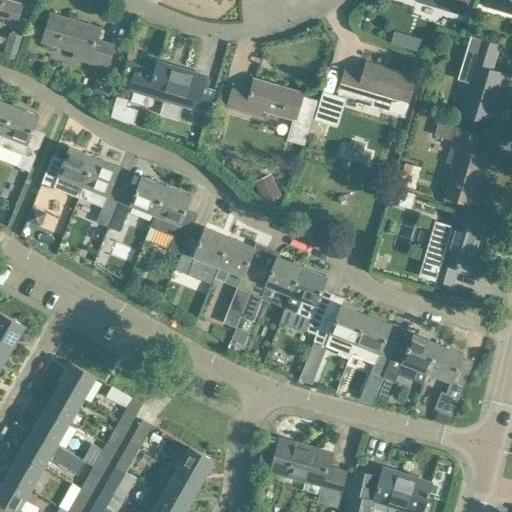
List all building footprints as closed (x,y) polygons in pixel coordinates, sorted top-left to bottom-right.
[(0,0),(0,21),(16,27),(23,4),(8,0),(0,0)] [(511,0),(484,0),(484,2),(483,5),(511,13),(511,0)] [(51,14),(43,41),(75,51),(73,57),(107,68),(114,45),(96,40),(100,29),(51,14)] [(408,49),(417,52),(421,39),(412,36),(408,49)] [(461,114),(488,122),(503,73),(491,70),(497,52),(499,44),(477,38),(474,46),(464,80),(471,82),(461,114)] [(216,91),(203,87),(206,76),(157,62),(154,73),(136,68),(130,90),(196,110),(209,114),(216,91)] [(339,90),(372,100),(370,107),(405,117),(409,101),(408,101),(415,76),(367,62),(363,73),(346,68),(339,90)] [(263,110),(295,120),(303,93),(254,79),(251,90),(233,84),(226,107),(261,117),(263,110)] [(338,96),(323,91),(315,119),(330,123),(338,96)] [(0,139),(14,105),(0,99),(0,139)] [(14,105),(0,139),(0,146),(22,155),(18,167),(29,171),(45,133),(33,129),(39,115),(14,105)] [(458,128),(438,123),(435,136),(454,141),(448,162),(454,163),(444,196),(471,204),(486,155),(475,152),(480,134),(458,128)] [(372,153),(363,150),(365,144),(353,141),(351,147),(343,144),(339,156),(368,165),(372,153)] [(83,185),(94,157),(70,147),(65,160),(53,156),(42,183),(54,187),(59,175),(73,181),(68,193),(79,198),(83,185)] [(432,158),(408,155),(405,176),(430,178),(432,158)] [(114,180),(119,167),(94,157),(83,185),(79,198),(103,208),(114,180)] [(272,174),(282,196),(295,190),(285,168),(272,174)] [(155,214),(167,186),(142,176),(137,189),(131,205),(155,214)] [(108,227),(125,185),(114,180),(103,208),(97,222),(108,227)] [(131,205),(137,189),(125,185),(108,227),(120,232),(131,205)] [(186,209),(191,195),(167,186),(155,214),(150,226),(175,236),(186,209)] [(188,236),(197,214),(186,209),(175,236),(169,250),(181,255),(188,236)] [(483,222),(464,216),(457,214),(452,228),(436,224),(426,257),(435,260),(430,278),(453,285),(458,267),(469,270),(483,222)] [(219,266),(230,238),(205,228),(200,240),(189,268),(214,277),(219,266)] [(189,268),(200,240),(188,236),(181,255),(178,263),(189,268)] [(249,260),(254,247),(230,238),(219,266),(214,277),(224,282),(229,270),(243,275),(249,260)] [(286,307),(302,266),(277,256),(272,269),(266,285),(280,290),(275,302),(286,307)] [(250,292),(260,265),(249,260),(243,275),(238,288),(250,292)] [(266,285),(272,269),(260,265),(250,292),(262,297),(266,285)] [(322,289),(327,276),(302,266),(286,307),(285,310),(294,314),(295,313),(309,318),(322,289)] [(227,286),(221,306),(233,310),(239,290),(227,286)] [(325,313),(333,294),(322,289),(309,318),(305,330),(317,335),(322,321),(325,313)] [(348,358),(366,314),(342,304),(336,318),(325,345),(339,351),(338,354),(348,358)] [(0,342),(11,349),(24,326),(0,312),(0,342)] [(228,312),(224,323),(236,328),(240,317),(228,312)] [(325,345),(336,318),(325,313),(322,321),(317,335),(314,341),(325,345)] [(386,338),(391,324),(366,314),(348,358),(349,359),(351,354),(375,364),(386,338)] [(427,372),(438,343),(414,333),(408,347),(398,374),(423,384),(427,372)] [(382,377),(396,342),(386,338),(375,364),(371,372),(382,377)] [(0,368),(11,349),(0,342),(0,368)] [(398,374),(408,347),(396,342),(382,377),(395,382),(398,374)] [(462,356),(463,353),(438,343),(427,372),(451,382),(447,393),(442,391),(435,409),(452,416),(474,361),(462,356)] [(303,368),(299,380),(311,384),(325,348),(313,344),(306,361),(303,368)] [(58,386),(83,400),(96,377),(71,363),(58,386)] [(120,389),(142,400),(147,389),(125,378),(120,389)] [(70,422),(83,400),(58,386),(45,408),(70,422)] [(118,420),(129,427),(143,404),(112,386),(107,393),(122,402),(120,404),(125,407),(118,420)] [(365,389),(361,398),(372,401),(375,393),(365,389)] [(57,445),(70,422),(45,408),(32,431),(57,445)] [(116,449),(129,427),(118,420),(105,443),(116,449)] [(129,443),(139,449),(152,425),(142,420),(132,437),(129,443)] [(56,445),(57,445),(32,431),(19,453),(44,467),(52,453),(57,457),(55,461),(78,474),(85,462),(56,445)] [(271,471),(291,476),(322,484),(317,502),(336,508),(346,472),(328,468),(332,454),(280,440),(271,471)] [(104,472),(116,449),(105,443),(102,450),(91,444),(83,460),(104,472)] [(126,471),(139,449),(129,443),(116,465),(126,471)] [(176,470),(200,484),(214,460),(189,446),(176,470)] [(31,490),(44,467),(19,453),(6,476),(31,490)] [(91,494),(104,472),(83,460),(82,460),(93,466),(80,488),(91,494)] [(104,488),(114,494),(126,471),(116,465),(104,488)] [(371,511),(374,500),(402,508),(412,511),(421,511),(427,496),(428,496),(430,492),(429,492),(431,483),(384,467),(380,477),(375,476),(373,476),(372,480),(368,479),(369,474),(355,471),(349,490),(344,511),(371,511)] [(188,506),(200,484),(176,470),(163,492),(188,506)] [(0,502),(15,511),(17,511),(31,490),(6,476),(0,486),(0,502)] [(80,511),(91,494),(80,488),(80,489),(72,484),(59,506),(69,511),(80,511)] [(93,511),(103,511),(114,494),(104,488),(91,511),(93,511)] [(184,511),(188,506),(163,492),(151,511),(184,511)]
